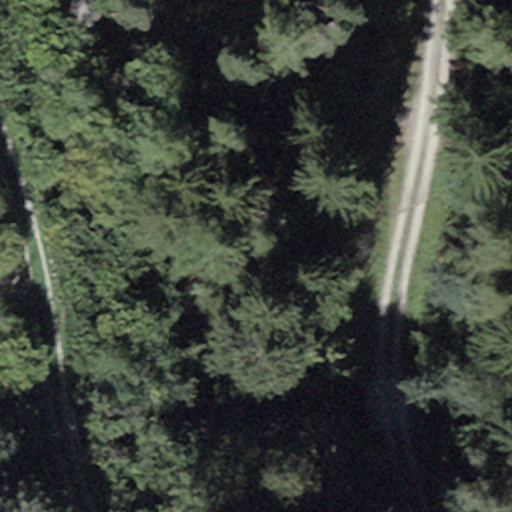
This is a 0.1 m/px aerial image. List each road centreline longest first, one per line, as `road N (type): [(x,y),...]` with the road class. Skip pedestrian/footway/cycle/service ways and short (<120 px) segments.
road 1 (track): [(397,511),(385,393),(403,0)]
road 2 (track): [(0,127),(49,286),(57,511)]
